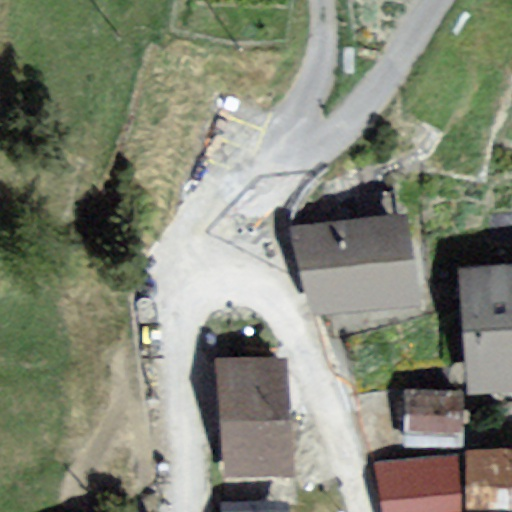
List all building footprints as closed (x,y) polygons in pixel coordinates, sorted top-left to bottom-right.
[(420,298),(409,214),(294,228),(311,312),(420,298)] [(511,265),(457,271),(468,389),(511,384),(511,265)] [(284,357),(219,360),(225,475),(289,472),(284,357)] [(459,391),(404,391),(405,443),(459,442),(459,391)] [(511,511),(511,449),(467,450),(468,511),(511,511)] [(458,511),(459,454),(374,464),(386,511),(458,511)] [(287,511),(288,501),(222,502),(222,511),(287,511)]
